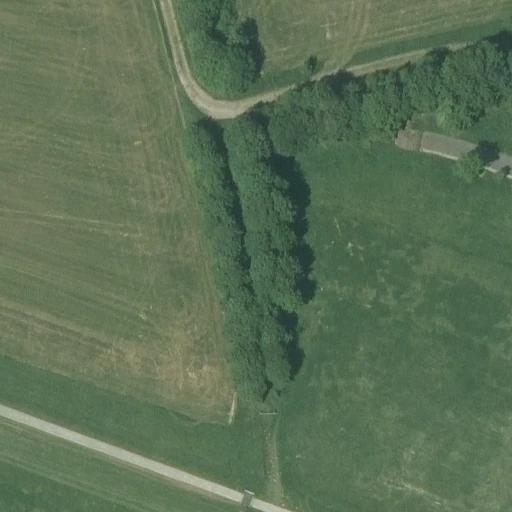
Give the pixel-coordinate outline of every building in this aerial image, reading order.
[(397,142),(422,139),(421,134),(440,131),(437,110),(414,113),(414,120),(395,122),(397,142)] [(511,164),(511,143),(501,144),(502,165),(511,164)] [(355,167),(377,165),(375,151),(354,153),(355,167)] [(304,186),(315,186),(315,172),(304,171),(304,186)] [(445,195),(446,209),(462,208),(460,180),(422,182),(423,196),(445,195)] [(329,241),(315,241),(314,280),(328,280),(329,241)] [(511,253),(489,256),(490,285),(511,283),(511,253)] [(355,307),(370,308),(370,291),(337,291),(336,329),(355,329),(355,307)] [(471,379),(491,380),(491,363),(449,362),(448,389),(471,389),(471,379)] [(360,363),(343,416),(362,423),(379,370),(360,363)] [(429,385),(411,438),(430,445),(448,392),(429,385)] [(511,414),(505,412),(488,465),(507,471),(511,455),(511,414)] [(493,445),(494,423),(479,423),(479,426),(457,426),(457,445),(493,445)]
